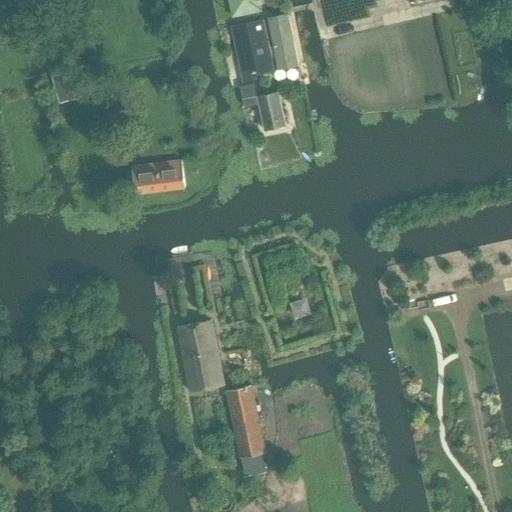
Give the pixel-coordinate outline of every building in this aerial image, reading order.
[(226,0),(230,19),(261,13),(258,0),(226,0)] [(268,19),(278,70),(298,66),(288,15),(268,19)] [(230,27),(243,86),(240,86),(245,108),(259,105),(264,130),(285,126),(278,93),(256,97),(252,76),(273,71),(262,20),(230,27)] [(52,77),(61,103),(82,97),(73,70),(52,77)] [(132,168),(136,194),(185,188),(181,161),(132,168)] [(178,327),(190,391),(224,385),(212,320),(178,327)] [(226,391),(241,458),(265,453),(251,385),(226,391)]
